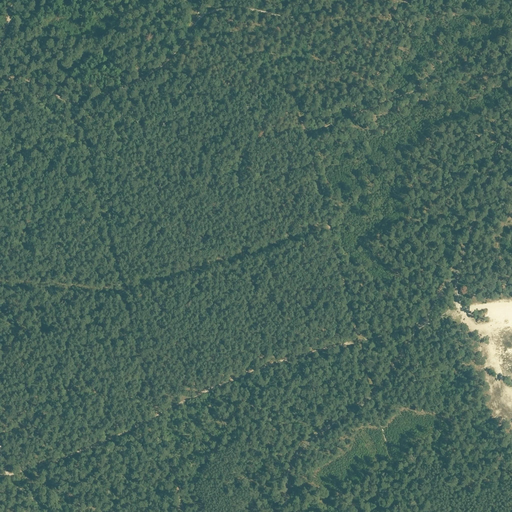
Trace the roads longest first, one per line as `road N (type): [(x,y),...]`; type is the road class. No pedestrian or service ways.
road 1 (unclassified): [(288,511),(287,477),(300,450),(385,378),(456,269),(493,164),(511,136)]
road 2 (track): [(0,86),(114,94),(156,67),(195,23)]
road 3 (track): [(360,340),(268,363),(160,416)]
road 4 (track): [(307,133),(360,340)]
road 5 (track): [(160,416),(0,474)]
road 6 (track): [(195,23),(288,92),(307,133)]
road 7 (track): [(343,0),(313,15),(245,6),(197,13)]
